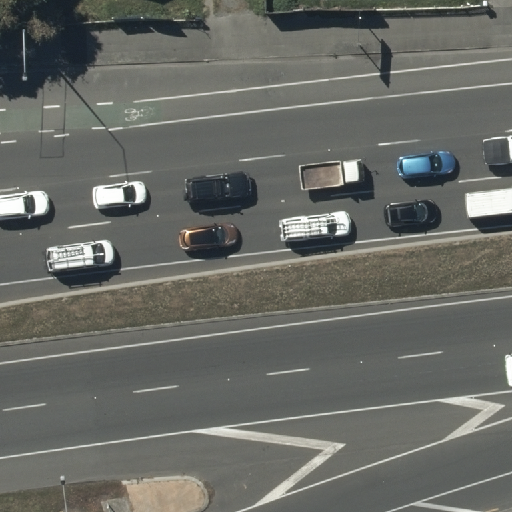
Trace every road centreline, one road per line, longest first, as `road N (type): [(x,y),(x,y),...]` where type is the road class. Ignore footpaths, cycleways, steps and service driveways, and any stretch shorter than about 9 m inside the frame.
road 1 (motorway): [(0,236),(511,157)]
road 2 (motorway): [(511,342),(0,408)]
road 3 (trunk): [(0,166),(511,144)]
road 4 (trunk): [(511,447),(316,511)]
